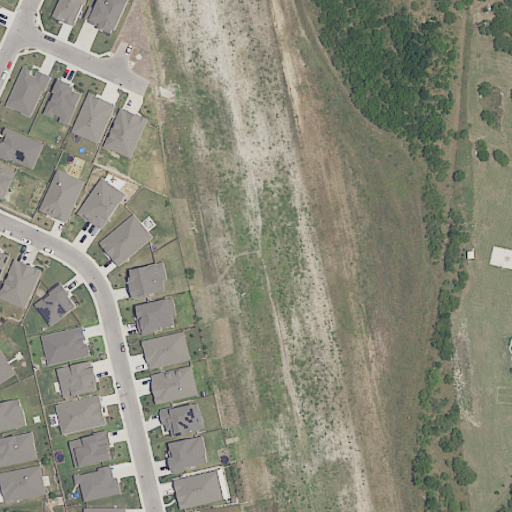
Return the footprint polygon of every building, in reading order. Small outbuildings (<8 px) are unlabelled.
[(59,0),(54,19),(77,26),(84,0),(59,0)] [(98,0),(95,8),(90,6),(84,21),(113,33),(126,0),(98,0)] [(35,117),(48,75),(36,71),(35,72),(21,68),(8,108),(35,117)] [(68,126),(83,91),(58,80),(43,113),(60,120),(59,122),(68,126)] [(71,132),(98,144),(115,105),(89,93),(71,132)] [(103,147),(131,158),(147,119),(120,108),(103,147)] [(44,144),(7,128),(2,140),(0,139),(0,156),(32,170),(44,144)] [(0,196),(6,199),(15,170),(0,165),(0,196)] [(39,211),(66,223),(84,181),(57,169),(39,211)] [(125,194),(101,178),(77,213),(101,230),(125,194)] [(99,243),(118,266),(153,237),(134,214),(99,243)] [(0,281),(8,255),(0,252),(0,281)] [(0,299),(24,310),(41,270),(14,258),(0,290),(0,299)] [(133,298),(165,292),(163,281),(167,280),(164,262),(128,269),(133,298)] [(77,307),(61,284),(34,303),(50,326),(77,307)] [(178,326),(172,298),(135,305),(140,333),(178,326)] [(41,336),(48,365),(90,356),(83,326),(41,336)] [(148,370),(190,360),(184,331),(142,341),(148,370)] [(0,383),(15,376),(2,350),(0,350),(0,383)] [(97,391),(91,361),(56,368),(63,398),(97,391)] [(198,395),(192,366),(150,375),(156,404),(198,395)] [(56,405),(62,434),(106,425),(100,396),(56,405)] [(0,431),(26,426),(20,399),(0,402),(0,431)] [(172,437),(203,430),(198,402),(159,411),(163,429),(170,427),(172,437)] [(0,467),(38,460),(32,432),(0,438),(0,467)] [(112,460),(106,432),(69,440),(75,468),(112,460)] [(169,442),(171,457),(169,458),(171,471),(207,465),(203,437),(169,442)] [(40,465),(0,472),(0,484),(4,503),(46,494),(40,465)] [(74,475),(76,485),(81,484),(84,501),(121,494),(118,477),(114,478),(112,467),(74,475)] [(228,500),(223,471),(174,479),(179,508),(228,500)]
